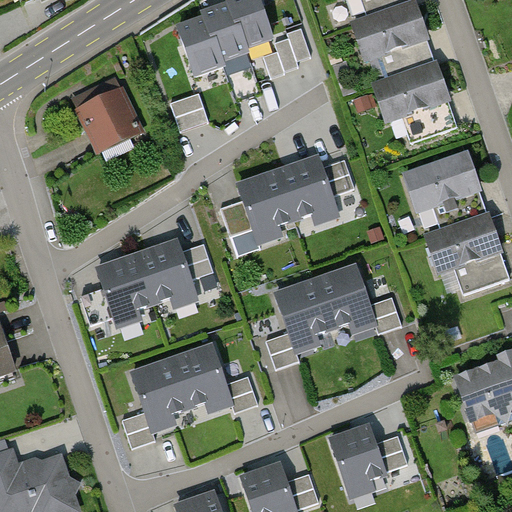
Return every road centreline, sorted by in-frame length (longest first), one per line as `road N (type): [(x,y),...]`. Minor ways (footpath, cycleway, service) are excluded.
road 1 (residential): [(42,274),(189,188),(199,173),(323,95)]
road 2 (residential): [(124,511),(413,384)]
road 3 (residential): [(42,274),(124,511)]
road 4 (residential): [(450,0),(511,175)]
road 5 (primary): [(0,86),(138,0)]
road 6 (residential): [(0,140),(42,274)]
